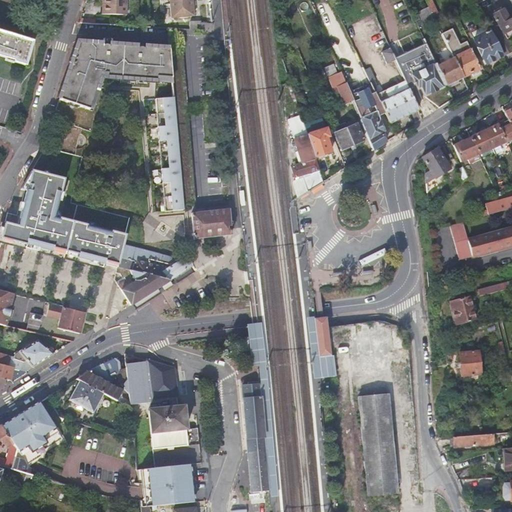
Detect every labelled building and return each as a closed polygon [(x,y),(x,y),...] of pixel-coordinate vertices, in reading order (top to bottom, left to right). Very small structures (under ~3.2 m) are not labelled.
[(126,0),(104,0),(105,3),(102,3),(102,14),(126,15),(126,0)] [(169,0),(171,17),(194,15),(192,0),(169,0)] [(424,0),(428,6),(435,20),(439,18),(430,0),(424,0)] [(424,25),(435,20),(428,6),(418,11),(424,25)] [(493,14),(500,27),(508,40),(511,37),(511,18),(510,20),(504,8),(493,14)] [(212,26),(212,23),(200,22),(200,20),(190,21),(189,30),(210,31),(212,26)] [(500,27),(498,28),(505,43),(508,41),(508,40),(500,27)] [(490,32),(502,55),(511,50),(511,47),(508,41),(505,43),(498,28),(490,32)] [(463,77),(471,73),(479,69),(466,41),(459,44),(451,29),(441,33),(453,57),(463,77)] [(490,32),(489,29),(472,38),(485,64),(502,55),(490,32)] [(12,62),(24,65),(31,41),(0,31),(0,56),(13,60),(12,62)] [(89,109),(100,75),(108,76),(136,78),(154,80),(154,76),(172,78),(169,51),(165,51),(166,49),(81,44),(81,46),(77,45),(59,100),(89,109)] [(395,59),(389,48),(381,52),(386,63),(395,59)] [(173,98),(182,204),(196,203),(182,50),(169,51),(172,81),(173,98)] [(455,81),(463,77),(453,57),(436,66),(445,85),(447,88),(457,82),(455,81)] [(404,80),(410,93),(420,88),(423,96),(445,85),(436,66),(435,62),(403,78),(404,80)] [(351,99),(345,83),(340,73),(328,78),(332,89),(339,87),(345,103),(352,100),(351,99)] [(404,80),(376,93),(389,122),(417,109),(411,96),(410,93),(404,80)] [(356,97),(351,99),(352,100),(373,149),(386,141),(382,132),(384,130),(380,121),(377,121),(373,113),(374,108),(372,101),(366,99),(359,103),(356,97)] [(182,204),(173,98),(155,99),(164,212),(183,210),(182,204)] [(511,129),(511,107),(503,112),(508,120),(511,129)] [(306,133),(301,115),(289,119),(291,125),(288,126),(296,150),(294,151),(298,163),(290,166),(294,178),(301,175),(303,180),(309,178),(312,184),(313,184),(314,186),(323,181),(315,157),(306,133)] [(309,123),(312,130),(325,126),(322,119),(309,123)] [(511,129),(508,120),(498,125),(497,124),(471,136),(469,137),(476,153),(477,153),(511,136),(511,129)] [(341,150),(362,141),(355,124),(334,133),(341,150)] [(306,133),(315,157),(323,154),(324,157),(332,154),(326,136),(329,135),(326,127),(306,133)] [(451,145),(459,162),(466,158),(468,163),(471,161),(469,157),(477,153),(476,153),(469,137),(451,145)] [(426,166),(422,169),(425,193),(439,184),(436,176),(448,169),(436,147),(420,157),(426,166)] [(471,161),(479,158),(477,153),(469,157),(471,161)] [(462,167),(455,171),(461,182),(466,177),(462,167)] [(53,219),(63,179),(33,170),(4,223),(1,238),(8,240),(16,241),(103,264),(104,261),(117,264),(122,245),(124,237),(53,219)] [(293,183),(297,197),(314,186),(313,184),(312,184),(309,178),(303,180),(293,183)] [(500,211),(511,207),(511,196),(497,201),(500,211)] [(500,211),(497,201),(485,204),(486,208),(480,210),(481,216),(500,211)] [(193,238),(231,234),(228,209),(191,213),(193,238)] [(462,221),(449,224),(459,260),(472,256),(472,255),(511,245),(511,228),(468,240),(462,221)] [(117,264),(117,267),(129,270),(170,280),(192,266),(188,254),(181,259),(122,245),(117,264)] [(170,280),(129,270),(132,275),(117,284),(120,289),(130,305),(170,280)] [(476,289),(478,295),(507,288),(505,282),(476,289)] [(0,291),(0,324),(4,325),(6,316),(8,316),(9,309),(8,308),(11,294),(4,292),(0,291)] [(448,302),(454,325),(473,320),(467,297),(448,302)] [(83,312),(61,307),(56,328),(77,333),(83,312)] [(330,360),(327,327),(327,322),(327,319),(322,320),(320,320),(314,320),(317,346),(318,353),(318,361),(320,377),(332,376),(330,360)] [(317,346),(314,320),(308,321),(313,378),(320,377),(318,361),(318,353),(317,346)] [(248,326),(252,366),(256,365),(257,369),(258,380),(258,384),(261,411),(261,416),(262,427),(262,430),(263,439),(267,483),(268,486),(268,489),(269,499),(279,498),(269,391),(262,323),(259,323),(252,324),(247,324),(248,326)] [(0,364),(25,371),(52,354),(40,340),(21,352),(28,359),(26,361),(0,353),(0,364)] [(247,358),(245,344),(235,345),(237,359),(237,360),(247,358)] [(457,353),(460,375),(480,374),(478,351),(457,353)] [(118,361),(114,358),(84,374),(75,379),(78,381),(102,393),(129,408),(129,402),(127,393),(123,389),(111,382),(117,372),(120,367),(118,361)] [(134,442),(135,448),(141,448),(137,403),(146,403),(146,399),(176,395),(176,389),(173,367),(145,360),(146,364),(125,367),(127,379),(123,383),(123,389),(127,393),(129,402),(129,408),(132,441),(134,442)] [(0,386),(1,386),(4,384),(5,379),(10,380),(25,371),(0,364),(0,386)] [(125,367),(120,367),(117,372),(111,382),(123,389),(123,383),(127,379),(125,367)] [(92,412),(102,393),(78,381),(68,400),(92,412)] [(261,411),(258,384),(240,386),(243,413),(243,418),(244,429),(245,441),(250,491),(262,490),(268,489),(268,486),(267,483),(263,439),(262,430),(262,427),(261,416),(261,411)] [(338,401),(350,400),(350,385),(338,386),(338,401)] [(50,406),(39,402),(31,406),(45,411),(47,412),(48,412),(50,406)] [(12,470),(24,473),(27,464),(28,463),(40,456),(41,450),(61,438),(45,411),(31,406),(21,413),(0,425),(0,426),(10,444),(10,445),(15,448),(9,469),(12,470)] [(150,437),(151,449),(187,446),(182,406),(147,409),(150,437)] [(15,448),(10,445),(5,461),(0,459),(0,449),(10,444),(0,426),(0,466),(2,467),(9,469),(15,448)] [(450,437),(451,447),(493,444),(492,434),(450,437)] [(506,458),(506,470),(511,469),(511,447),(502,448),(503,458),(506,458)] [(191,495),(188,464),(138,469),(141,493),(142,498),(139,501),(140,507),(148,506),(155,505),(192,502),(191,495)] [(457,479),(469,479),(469,468),(455,474),(457,478),(457,479)] [(12,470),(11,474),(8,484),(21,488),(22,481),(25,473),(24,473),(12,470)] [(511,481),(508,482),(508,483),(504,484),(501,486),(502,498),(504,499),(509,499),(509,501),(511,500),(511,481)] [(107,497),(102,511),(108,511),(113,498),(108,497),(107,497)]
